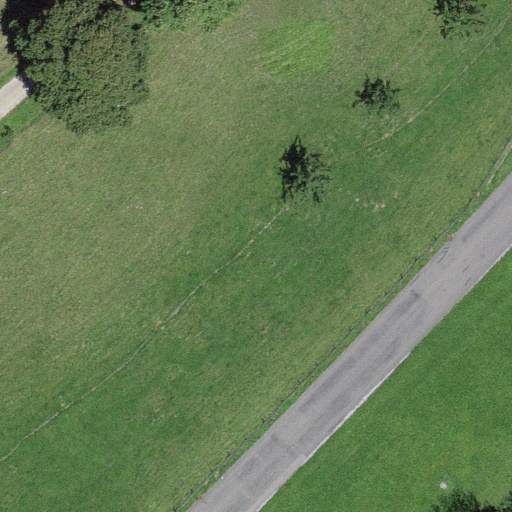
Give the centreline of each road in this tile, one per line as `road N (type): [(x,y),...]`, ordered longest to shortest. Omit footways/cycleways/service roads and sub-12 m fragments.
road 1 (tertiary): [(225,511),(511,202)]
road 2 (track): [(0,107),(127,0)]
